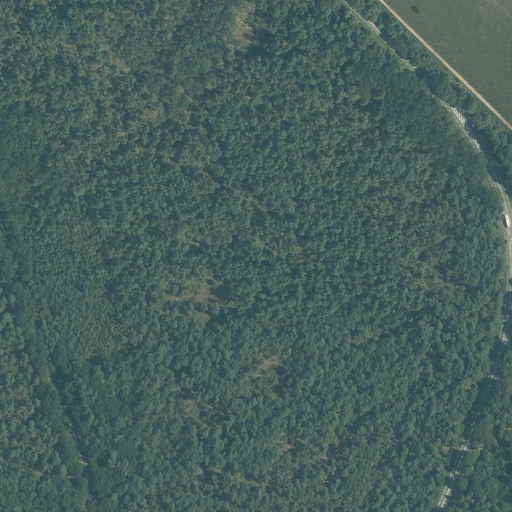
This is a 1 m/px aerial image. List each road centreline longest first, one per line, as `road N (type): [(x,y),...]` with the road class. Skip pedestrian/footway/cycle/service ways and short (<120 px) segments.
road 1 (track): [(0,207),(98,511)]
road 2 (track): [(380,0),(511,128)]
road 3 (primary): [(429,83),(485,166),(505,233)]
road 4 (primary): [(511,223),(485,150),(429,83)]
road 5 (primary): [(505,233),(507,302),(489,385)]
road 6 (primary): [(440,511),(489,385)]
